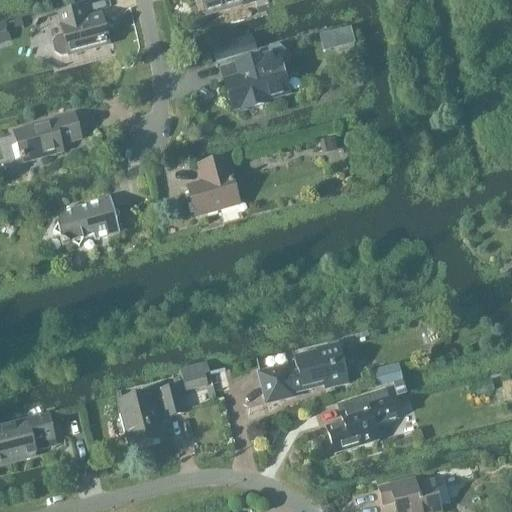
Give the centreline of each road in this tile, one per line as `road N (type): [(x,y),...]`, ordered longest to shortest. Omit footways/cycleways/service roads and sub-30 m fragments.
road 1 (residential): [(309,511),(265,487),(216,476),(64,511)]
road 2 (residential): [(155,147),(162,110),(140,0)]
